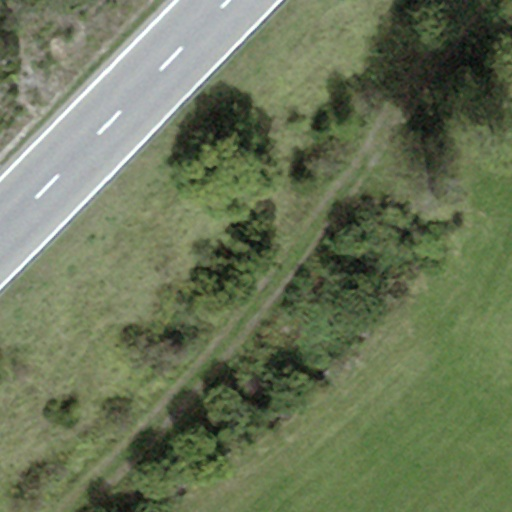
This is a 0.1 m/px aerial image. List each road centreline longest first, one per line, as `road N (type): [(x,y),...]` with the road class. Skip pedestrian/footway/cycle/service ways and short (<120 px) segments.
road 1 (track): [(500,0),(207,395),(94,511)]
road 2 (secondary): [(0,231),(229,0)]
